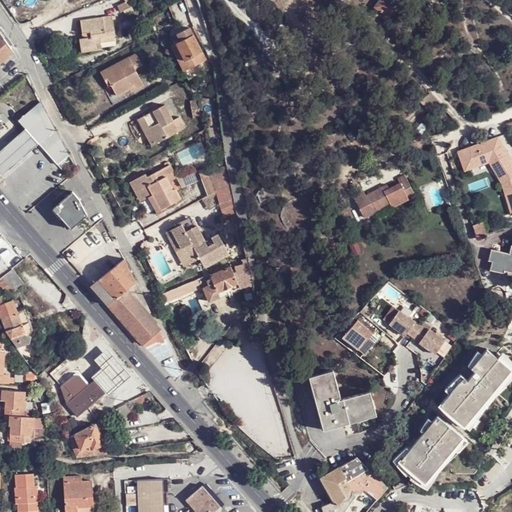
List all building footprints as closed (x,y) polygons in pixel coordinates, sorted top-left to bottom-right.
[(391,0),(377,0),(374,5),(388,15),(396,3),(391,0)] [(113,17),(103,18),(103,21),(89,23),(89,20),(79,21),(80,34),(88,33),(88,38),(81,39),(78,39),(79,49),(90,48),(90,52),(100,50),(99,43),(99,38),(114,37),(113,17)] [(200,47),(199,46),(189,28),(177,35),(180,41),(177,43),(186,61),(202,53),(200,47)] [(0,63),(13,52),(1,33),(0,34),(0,33),(0,63)] [(177,43),(172,45),(181,64),(186,61),(177,43)] [(180,75),(185,72),(181,64),(172,45),(166,48),(180,75)] [(185,72),(207,60),(202,53),(186,61),(181,64),(185,72)] [(129,91),(130,94),(142,88),(134,73),(142,69),(135,57),(100,74),(107,89),(111,88),(116,98),(124,94),(129,91)] [(199,101),(189,103),(191,119),(201,117),(199,101)] [(48,114),(41,102),(18,121),(58,164),(69,155),(60,138),(48,114)] [(165,106),(143,117),(157,144),(185,130),(179,118),(173,121),(165,106)] [(157,144),(143,117),(137,121),(152,148),(157,144)] [(23,130),(0,150),(0,168),(4,173),(36,144),(23,130)] [(455,151),(462,173),(492,164),(507,216),(511,214),(511,163),(504,136),(455,151)] [(145,174),(134,181),(144,200),(149,198),(153,195),(161,211),(181,200),(175,189),(174,190),(170,182),(177,178),(171,165),(147,177),(145,174)] [(203,184),(209,196),(224,188),(218,167),(211,170),(203,174),(205,179),(203,184)] [(88,190),(75,172),(63,181),(57,186),(63,194),(70,203),(88,190)] [(401,193),(409,190),(402,173),(395,176),(397,180),(401,193)] [(360,188),(366,206),(401,193),(397,180),(385,184),(379,186),(378,182),(371,184),(360,188)] [(144,200),(134,181),(130,182),(140,202),(144,200)] [(224,188),(209,196),(221,219),(231,216),(228,205),(224,188)] [(401,193),(366,206),(367,207),(383,201),(385,205),(403,199),(402,194),(401,193)] [(70,203),(63,194),(55,200),(63,210),(70,203)] [(153,195),(149,198),(157,213),(161,211),(153,195)] [(187,221),(180,225),(184,233),(191,229),(189,225),(187,221)] [(184,233),(180,225),(165,233),(170,242),(175,239),(188,264),(210,253),(197,226),(191,229),(184,233)] [(511,235),(508,255),(489,251),(487,262),(490,263),(488,270),(511,274),(511,235)] [(175,239),(170,242),(183,267),(188,264),(175,239)] [(247,257),(242,259),(243,264),(235,267),(235,269),(232,271),(230,267),(211,275),(212,278),(207,280),(209,285),(204,288),(210,301),(239,288),(237,283),(240,282),(241,285),(253,283),(253,276),(248,257),(247,257)] [(136,282),(124,259),(90,286),(110,308),(136,282)] [(243,264),(242,259),(238,261),(163,294),(160,296),(166,309),(184,301),(182,296),(204,288),(209,285),(207,280),(212,278),(211,275),(230,267),(232,271),(235,269),(235,267),(243,264)] [(12,269),(2,277),(8,284),(14,292),(24,285),(12,269)] [(136,282),(110,308),(141,345),(152,337),(157,344),(159,342),(161,346),(166,343),(150,312),(136,282)] [(0,312),(7,330),(4,331),(3,332),(16,348),(31,342),(32,329),(25,309),(17,311),(12,300),(3,304),(0,297),(0,312)] [(360,317),(344,336),(359,350),(375,331),(360,317)] [(420,331),(397,317),(388,331),(404,341),(406,339),(413,343),(420,331)] [(426,335),(420,331),(413,343),(420,347),(419,347),(436,358),(447,340),(430,329),(426,335)] [(258,341),(256,333),(245,335),(247,343),(258,341)] [(141,345),(146,350),(157,344),(152,337),(141,345)] [(463,377),(449,393),(439,405),(463,424),(479,404),(493,389),(509,370),(498,360),(496,358),(486,349),(481,355),(476,361),(470,369),(474,372),(467,380),(463,377)] [(129,378),(106,350),(93,361),(116,389),(129,378)] [(475,351),(466,365),(470,369),(476,361),(481,355),(475,351)] [(511,365),(502,355),(498,360),(509,370),(493,389),(496,392),(511,376),(511,365)] [(0,360),(0,382),(9,383),(10,375),(3,374),(4,361),(0,360)] [(322,428),(376,413),(369,388),(338,397),(337,395),(339,394),(332,368),(307,375),(322,428)] [(444,389),(449,393),(463,377),(459,373),(444,389)] [(66,405),(72,411),(77,417),(105,393),(94,379),(87,385),(79,375),(74,376),(60,387),(66,405)] [(24,390),(7,389),(6,399),(5,413),(10,414),(25,415),(25,400),(24,400),(24,390)] [(496,392),(493,389),(479,404),(483,408),(496,392)] [(483,408),(479,404),(463,424),(467,429),(483,408)] [(68,414),(72,411),(66,405),(63,408),(68,414)] [(30,415),(25,415),(10,414),(9,426),(11,426),(10,441),(30,443),(31,435),(31,426),(29,426),(30,415)] [(31,426),(31,435),(42,435),(42,416),(30,415),(29,426),(31,426)] [(407,448),(398,458),(408,468),(414,472),(423,481),(432,471),(443,458),(461,437),(436,416),(433,421),(423,432),(407,448)] [(428,417),(419,429),(423,432),(433,421),(428,417)] [(91,447),(91,448),(105,442),(95,423),(75,433),(83,450),(91,447)] [(69,436),(76,456),(84,452),(83,450),(75,433),(69,436)] [(461,437),(443,458),(446,461),(466,442),(461,437)] [(84,452),(76,456),(83,456),(88,455),(99,454),(110,452),(106,445),(92,449),(91,448),(84,452)] [(404,445),(391,457),(405,473),(408,468),(398,458),(407,448),(404,445)] [(322,477),(319,479),(334,500),(335,500),(340,503),(352,488),(350,485),(367,468),(365,467),(355,457),(335,469),(326,475),(322,477)] [(443,458),(432,471),(435,473),(446,461),(443,458)] [(376,476),(372,473),(367,468),(350,485),(352,488),(360,495),(367,487),(376,476)] [(423,481),(414,472),(409,478),(427,487),(435,473),(432,471),(423,481)] [(387,488),(384,485),(376,476),(367,487),(379,498),(387,488)] [(14,504),(14,511),(34,511),(34,500),(36,499),(35,488),(32,488),(31,479),(13,480),(14,490),(12,490),(13,503),(14,504)] [(139,481),(138,481),(139,511),(164,511),(163,479),(139,481)] [(404,479),(390,482),(392,491),(406,489),(404,479)] [(78,481),(65,482),(66,511),(78,511),(77,506),(94,505),(92,481),(78,481)] [(187,500),(189,503),(196,511),(209,511),(210,511),(219,511),(221,511),(221,510),(221,508),(222,507),(203,486),(187,500)] [(324,511),(345,511),(360,495),(352,488),(340,503),(335,500),(334,500),(322,506),(324,511)] [(196,511),(189,503),(184,506),(188,511),(196,511)]
